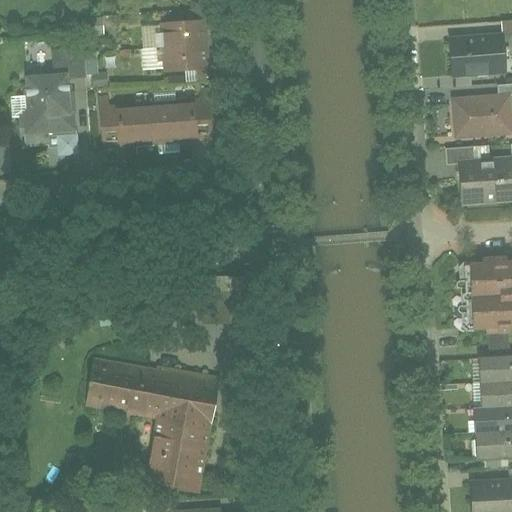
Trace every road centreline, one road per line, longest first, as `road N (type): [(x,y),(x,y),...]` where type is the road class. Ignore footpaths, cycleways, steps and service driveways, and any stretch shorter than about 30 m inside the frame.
road 1 (residential): [(264,176),(295,511)]
road 2 (residential): [(431,224),(447,511)]
road 3 (residential): [(264,176),(0,180)]
road 4 (residential): [(408,0),(431,224)]
road 5 (residential): [(256,0),(264,176)]
